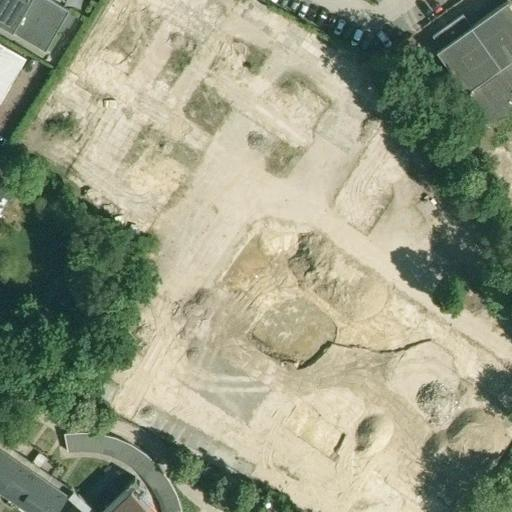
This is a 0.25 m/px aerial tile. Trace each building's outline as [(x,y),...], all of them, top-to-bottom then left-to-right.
[(70,9),(54,0),(0,0),(0,22),(46,49),(70,9)] [(158,0),(157,3),(145,26),(164,36),(182,1),(180,0),(158,0)] [(463,13),(432,35),(441,47),(437,50),(465,90),(457,96),(474,120),(480,116),(487,125),(511,107),(511,7),(507,0),(472,25),(463,13)] [(114,1),(87,45),(119,65),(133,44),(122,37),(136,15),(114,1)] [(182,1),(164,36),(184,47),(202,12),(182,1)] [(267,9),(262,20),(269,24),(274,13),(267,9)] [(202,12),(184,47),(202,57),(221,22),(202,12)] [(274,13),(269,24),(276,28),(281,17),(274,13)] [(221,22),(202,57),(222,67),(241,32),(221,22)] [(306,30),(300,40),(307,44),(313,33),(306,30)] [(241,32),(222,67),(241,77),(259,42),(241,32)] [(313,33),(307,44),(314,48),(320,37),(313,33)] [(0,101),(1,102),(27,57),(0,41),(0,101)] [(259,42),(241,77),(260,87),(278,52),(259,42)] [(278,52),(260,87),(279,97),(284,87),(298,62),(278,52)] [(76,61),(49,105),(71,119),(85,97),(95,104),(109,82),(76,61)] [(298,62),(284,87),(296,93),(291,104),(316,117),(335,82),(298,62)] [(63,152),(62,153),(80,166),(103,133),(85,121),(70,142),(63,152)] [(103,133),(80,166),(98,178),(121,146),(103,133)] [(64,138),(57,147),(63,152),(70,142),(64,138)] [(121,146),(98,178),(115,191),(138,158),(121,146)] [(138,158),(115,191),(133,203),(156,171),(138,158)] [(156,171),(133,203),(151,216),(174,183),(156,171)] [(0,210),(13,186),(0,178),(0,210)] [(62,178),(55,188),(61,192),(68,182),(62,178)] [(68,182),(61,192),(68,197),(75,187),(68,182)] [(174,183),(151,216),(169,228),(192,196),(174,183)] [(418,204),(461,250),(480,232),(437,186),(418,204)] [(192,196),(169,228),(186,241),(203,218),(209,209),(192,196)] [(97,203),(90,213),(97,217),(104,208),(97,203)] [(104,208),(97,217),(103,222),(110,212),(104,208)] [(351,208),(336,231),(372,253),(386,230),(351,208)] [(203,218),(186,241),(221,265),(244,233),(220,216),(214,226),(203,218)] [(133,228),(126,238),(132,242),(139,233),(133,228)] [(336,231),(322,253),(357,276),(372,253),(336,231)] [(139,233),(132,242),(139,247),(146,237),(139,233)] [(399,244),(394,251),(404,257),(409,251),(399,244)] [(394,251),(390,258),(400,264),(404,257),(394,251)] [(168,253),(161,263),(168,267),(175,258),(168,253)] [(322,253),(308,276),(343,298),(357,276),(322,253)] [(175,258),(168,267),(174,272),(181,262),(175,258)] [(384,267),(380,274),(390,280),(394,273),(384,267)] [(380,274),(376,281),(386,287),(390,280),(380,274)] [(308,276),(293,299),(329,321),(343,298),(308,276)] [(370,290),(366,297),(376,303),(380,296),(370,290)] [(78,301),(88,306),(91,299),(81,294),(78,301)] [(158,319),(154,330),(176,340),(177,340),(182,329),(199,337),(209,313),(167,295),(156,318),(158,319)] [(366,297),(361,303),(372,310),(376,303),(366,297)] [(293,299),(279,322),(314,344),(329,321),(293,299)] [(356,313),(351,319),(361,326),(366,319),(356,313)] [(483,313),(474,321),(479,327),(488,319),(483,313)] [(351,319),(347,326),(357,333),(361,326),(351,319)] [(474,321),(465,329),(470,335),(479,327),(474,321)] [(154,330),(149,343),(171,353),(176,340),(154,330)] [(341,335),(337,342),(347,349),(351,342),(341,335)] [(337,342),(333,349),(343,355),(347,349),(337,342)] [(144,354),(138,367),(161,376),(166,364),(144,354)] [(426,362),(417,370),(422,376),(431,368),(426,362)] [(487,367),(474,378),(500,408),(510,400),(511,402),(511,364),(510,363),(495,376),(487,367)] [(131,377),(121,400),(163,419),(173,395),(156,388),(161,377),(161,376),(138,367),(133,378),(131,377)] [(417,370),(408,377),(413,383),(422,376),(417,370)] [(468,399),(453,412),(455,415),(479,442),(497,426),(489,417),(500,408),(474,378),(460,390),(468,399)] [(251,414),(225,457),(307,507),(305,511),(306,511),(364,511),(388,473),(345,447),(334,464),(251,414)] [(432,419),(418,431),(445,461),(455,452),(462,461),(481,445),(479,442),(455,415),(440,428),(432,419)] [(298,419),(292,428),(301,433),(306,424),(298,419)] [(306,424),(301,433),(309,438),(315,429),(306,424)] [(315,429),(309,438),(317,443),(318,442),(323,434),(315,429)] [(160,501),(163,511),(172,511),(182,510),(176,493),(168,478),(158,464),(145,453),(131,443),(115,436),(108,435),(99,432),(81,431),(64,433),(68,451),(82,450),(96,451),(110,454),(122,460),(134,467),(144,476),(153,488),(160,501)] [(323,434),(318,442),(329,448),(334,441),(323,434)] [(0,492),(1,498),(11,505),(18,503),(31,511),(55,511),(68,493),(0,446),(0,492)] [(153,511),(131,489),(125,494),(125,497),(109,511),(153,511)]
